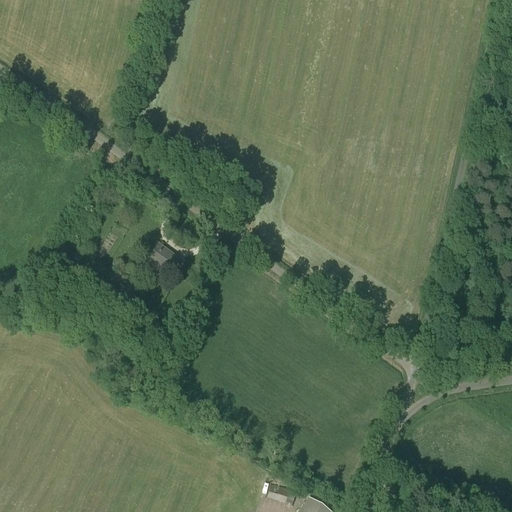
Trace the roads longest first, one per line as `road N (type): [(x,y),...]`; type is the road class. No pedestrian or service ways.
road 1 (unclassified): [(413,371),(0,71)]
road 2 (unclassified): [(413,371),(500,0)]
